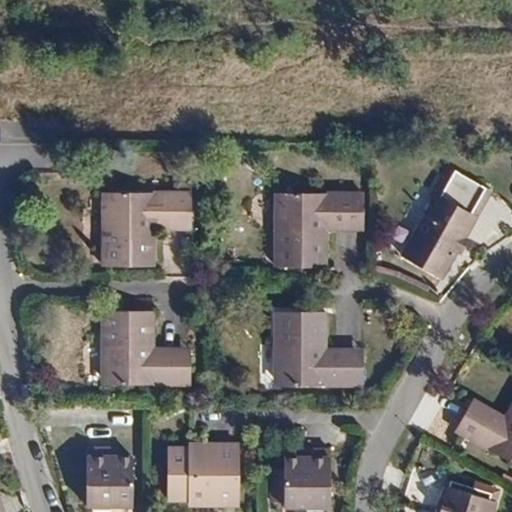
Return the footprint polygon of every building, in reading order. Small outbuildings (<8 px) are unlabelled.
[(196,193),(113,193),(113,209),(109,209),(108,268),(158,268),(158,230),(158,222),(195,222),(196,193)] [(332,223),(369,223),(370,194),(288,193),(287,210),(283,210),(282,268),(331,268),(332,230),(332,223)] [(460,252),(470,236),(481,218),(443,196),(407,256),(444,278),(460,252)] [(158,222),(158,230),(195,230),(195,222),(158,222)] [(332,223),(332,230),(369,231),(369,223),(332,223)] [(476,239),(470,236),(460,252),(466,256),(476,239)] [(158,356),(158,347),(158,310),(108,310),(108,367),(112,367),(112,383),(195,383),(195,356),(158,356)] [(281,311),(280,369),(285,369),(285,384),(367,385),(367,357),(329,357),(329,348),(329,311),(281,311)] [(158,356),(195,356),(195,348),(158,347),(158,356)] [(367,349),(329,348),(329,357),(367,357),(367,349)] [(476,398),(472,406),(504,425),(508,417),(476,398)] [(504,425),(472,406),(457,431),(511,462),(511,410),(508,417),(504,425)] [(190,447),(169,447),(168,498),(191,498),(196,503),(204,504),(208,498),(222,498),(229,504),(240,504),(241,443),(190,442),(190,447)] [(113,447),(90,447),(90,503),(133,503),(133,455),(112,455),(113,447)] [(309,456),(301,456),(287,456),(287,477),(274,477),(274,501),(287,501),(287,506),(332,506),(332,449),(309,448),(309,456)] [(495,511),(498,503),(493,501),(495,496),(475,489),(473,494),(448,487),(440,511),(495,511)]
